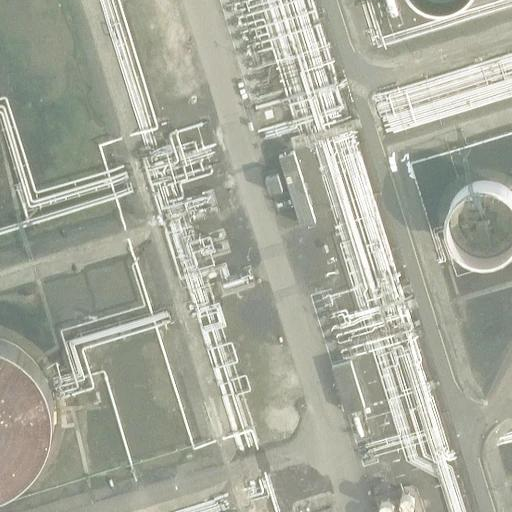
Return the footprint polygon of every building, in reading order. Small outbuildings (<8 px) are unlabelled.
[(315,220),(293,150),(279,154),(301,225),(315,220)] [(511,178),(504,173),(498,170),(490,168),(483,168),(475,169),(469,171),(461,176),(456,180),(450,188),(447,195),(445,202),(444,209),(445,218),(448,225),(452,232),(458,239),(465,244),(473,247),(480,249),(486,249),(494,248),(502,245),(508,242),(511,238),(511,178)] [(278,173),(266,176),(270,191),(282,188),(278,173)] [(191,185),(163,194),(178,243),(207,234),(191,185)] [(57,409),(57,408),(56,392),(54,385),(51,376),(46,368),(42,360),(37,355),(30,348),(23,342),(17,338),(11,335),(1,331),(0,330),(0,484),(9,481),(23,474),(33,465),(42,454),(48,444),(51,439),(55,424),(57,409)] [(351,361),(331,367),(345,412),(365,406),(351,361)]
